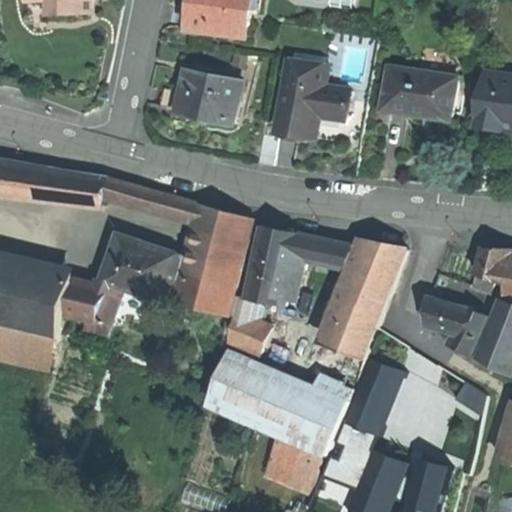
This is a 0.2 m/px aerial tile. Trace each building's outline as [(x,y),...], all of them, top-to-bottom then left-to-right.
[(63,0),(49,0),(50,15),(64,14),(63,0)] [(63,0),(64,14),(92,13),(91,0),(63,0)] [(199,0),(198,8),(201,8),(198,29),(207,31),(252,37),(255,13),(257,0),(199,0)] [(257,0),(255,13),(262,14),(264,0),(257,0)] [(198,8),(190,7),(186,34),(206,37),(207,31),(198,29),(201,8),(198,8)] [(332,66),(293,60),(283,132),(300,134),(316,136),(319,115),(325,116),(350,119),(351,108),(352,102),(354,90),(329,87),(332,66)] [(461,77),(393,67),(387,110),(422,115),(455,120),(461,77)] [(206,73),(191,71),(188,87),(184,108),(203,112),(240,119),(247,81),(218,76),(206,73)] [(511,75),(492,73),(485,124),(511,128),(511,75)] [(188,87),(169,83),(167,94),(165,104),(177,107),(176,113),(202,118),(203,112),(184,108),(188,87)] [(319,115),(316,136),(322,137),(325,116),(319,115)] [(281,136),(266,134),(262,162),(277,165),(281,136)] [(112,179),(0,160),(0,189),(108,203),(109,198),(112,179)] [(207,205),(112,179),(109,198),(114,199),(202,223),(207,205)] [(234,212),(207,205),(202,223),(194,259),(186,292),(183,304),(236,317),(260,219),(234,212)] [(283,229),(265,225),(260,256),(263,257),(254,296),(253,299),(268,302),(292,306),(294,297),(300,256),(304,233),(283,229)] [(375,248),(304,233),(300,256),(310,257),(369,270),(338,348),(343,350),(370,361),(394,298),(413,249),(377,242),(375,248)] [(184,256),(125,234),(108,281),(105,288),(94,321),(116,326),(129,289),(166,302),(167,300),(173,287),(184,256)] [(511,249),(487,248),(481,287),(499,294),(503,282),(511,285),(511,249)] [(194,259),(184,256),(173,287),(186,292),(194,259)] [(310,257),(300,256),(294,297),(302,299),(310,257)] [(78,282),(0,264),(0,298),(70,315),(78,282)] [(103,288),(78,282),(70,315),(91,320),(94,321),(105,288),(103,288)] [(186,292),(173,287),(167,300),(183,304),(186,292)] [(0,298),(0,323),(11,326),(29,331),(64,339),(70,315),(0,298)] [(253,299),(247,298),(235,342),(266,355),(278,327),(264,321),(268,302),(253,299)] [(452,305),(433,299),(433,325),(465,336),(472,311),(452,305)] [(511,302),(494,346),(489,360),(511,372),(511,302)] [(498,318),(472,309),(472,311),(465,336),(467,336),(488,343),(498,318)] [(94,321),(91,320),(89,330),(113,336),(116,326),(94,321)] [(11,326),(0,323),(0,340),(7,342),(11,326)] [(29,331),(11,326),(7,342),(7,346),(13,349),(11,347),(9,344),(8,342),(8,340),(9,337),(11,334),(14,333),(19,332),(22,333),(25,336),(26,339),(26,343),(24,347),(19,350),(24,351),(29,331)] [(64,339),(29,331),(24,351),(59,359),(64,339)] [(411,341),(386,331),(372,366),(394,374),(427,388),(431,379),(434,370),(441,353),(411,341)] [(19,332),(14,333),(11,334),(9,337),(8,340),(8,342),(9,344),(11,347),(13,349),(16,350),(19,350),(24,347),(26,343),(26,339),(25,336),(22,333),(19,332)] [(488,343),(467,336),(461,348),(489,360),(494,346),(488,343)] [(331,391),(239,352),(216,407),(286,437),(332,456),(355,401),(331,391)] [(394,374),(372,366),(343,439),(365,448),(394,374)] [(443,372),(434,370),(431,379),(441,382),(442,376),(443,372)] [(492,386),(442,376),(441,382),(428,440),(478,450),(492,386)] [(359,390),(336,380),(331,391),(355,401),(359,390)] [(332,456),(286,437),(270,474),(316,493),(332,456)] [(365,448),(343,439),(342,440),(340,440),(325,478),(371,496),(390,504),(406,464),(365,448)] [(371,496),(325,478),(317,498),(336,506),(351,511),(372,511),(366,509),(371,496)] [(498,511),(511,511),(511,494),(501,493),(498,511)] [(387,511),(390,504),(371,496),(366,509),(372,511),(387,511)]
